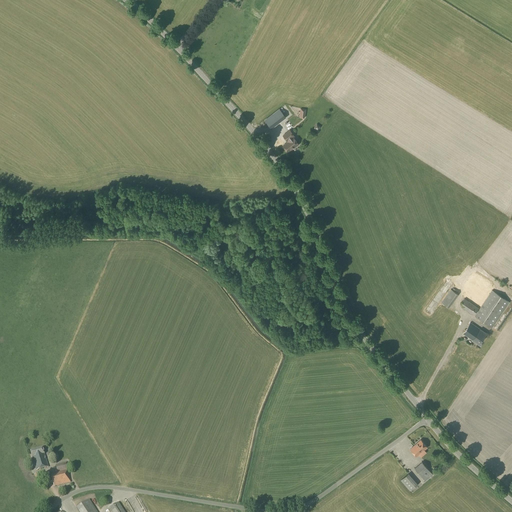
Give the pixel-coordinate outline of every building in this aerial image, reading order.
[(265,120),(269,126),(271,128),(286,117),(283,114),(279,109),(265,120)] [(294,148),(299,145),(293,137),(295,136),(290,130),(283,136),(288,142),(283,146),(288,152),(293,147),(294,148)] [(460,275),(468,262),(458,256),(450,269),(460,275)] [(449,308),(458,294),(451,289),(441,302),(449,308)] [(492,328),(510,302),(504,299),(492,290),(475,316),(487,324),(492,328)] [(474,315),(478,308),(464,299),(461,303),(465,306),(463,308),(474,315)] [(439,316),(451,324),(449,327),(454,330),(460,320),(443,310),(439,316)] [(479,330),(470,323),(463,333),(479,344),(486,333),(480,329),(479,330)] [(486,351),(492,341),(488,339),(482,349),(486,351)] [(416,456),(427,447),(421,440),(410,449),(416,456)] [(48,467),(44,454),(45,454),(43,448),(30,452),(32,458),(37,471),(48,467)] [(425,481),(433,475),(422,462),(415,468),(425,481)] [(54,486),(70,482),(66,463),(56,466),(57,472),(51,474),(54,486)] [(410,491),(418,484),(408,474),(401,480),(410,491)] [(78,511),(96,511),(89,500),(77,508),(78,511)] [(110,511),(124,511),(118,503),(109,509),(110,511)]
